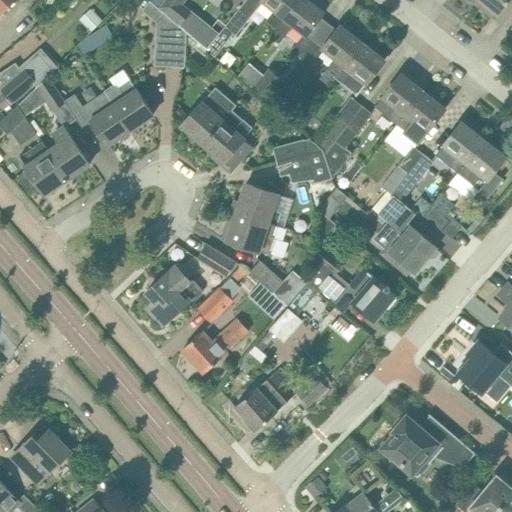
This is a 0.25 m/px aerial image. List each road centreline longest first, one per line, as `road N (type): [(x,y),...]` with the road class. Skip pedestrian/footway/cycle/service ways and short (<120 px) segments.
road 1 (residential): [(264,490),(42,244)]
road 2 (secondary): [(229,511),(74,327)]
road 3 (residential): [(42,244),(160,174),(176,183),(178,196),(154,232)]
road 4 (residential): [(38,355),(173,511)]
road 5 (residential): [(390,365),(511,220)]
road 6 (residential): [(264,490),(390,365)]
road 7 (residential): [(511,95),(389,0)]
road 8 (residential): [(390,365),(511,458)]
